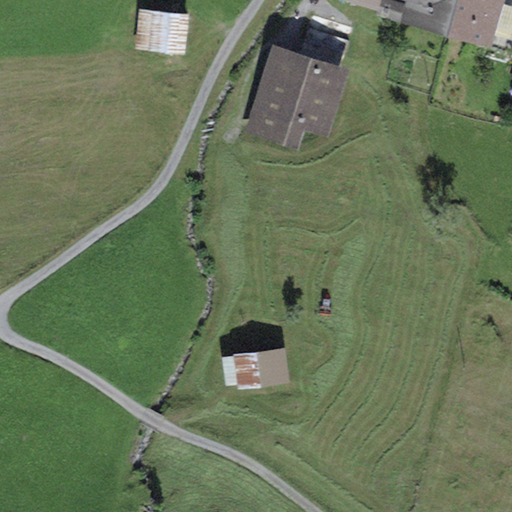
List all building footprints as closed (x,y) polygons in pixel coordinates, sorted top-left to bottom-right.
[(386,0),(384,0),(380,12),(401,19),(405,6),(386,0)] [(410,0),(405,18),(447,30),(455,0),(410,0)] [(511,8),(500,5),(501,0),(455,0),(447,30),(470,36),(469,39),(489,44),(494,25),(507,29),(511,10),(511,8)] [(142,12),(138,43),(180,47),(183,16),(142,12)] [(298,57),(278,51),(254,127),(291,139),(298,118),(322,126),(349,41),(307,27),(298,57)] [(227,381),(285,376),(282,352),(224,358),(227,381)]
